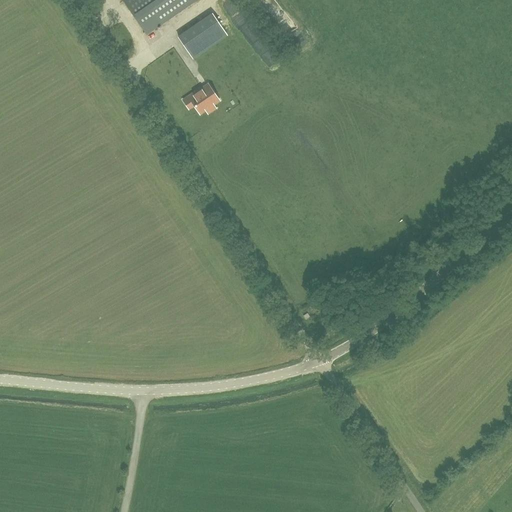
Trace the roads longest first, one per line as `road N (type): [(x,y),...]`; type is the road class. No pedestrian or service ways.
road 1 (unclassified): [(319,361),(83,0)]
road 2 (unclassified): [(0,380),(148,392),(224,385),(319,361)]
road 3 (unclassified): [(319,361),(381,324),(511,215)]
road 4 (unclassified): [(422,511),(319,361)]
road 5 (unknown): [(148,392),(126,511)]
